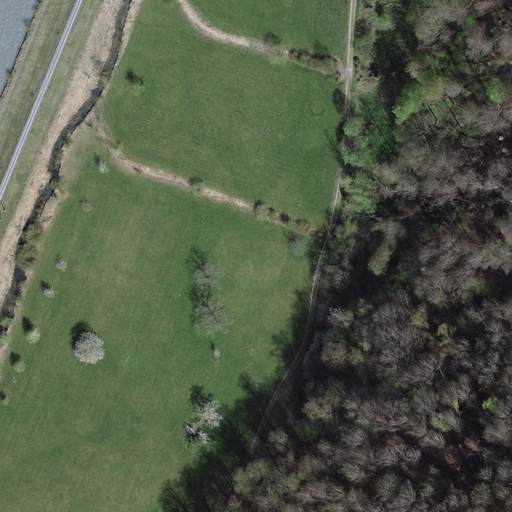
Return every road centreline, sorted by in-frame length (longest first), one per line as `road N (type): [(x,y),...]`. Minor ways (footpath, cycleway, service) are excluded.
road 1 (track): [(354,0),(342,174),(305,341),(220,511)]
road 2 (track): [(0,196),(80,0)]
